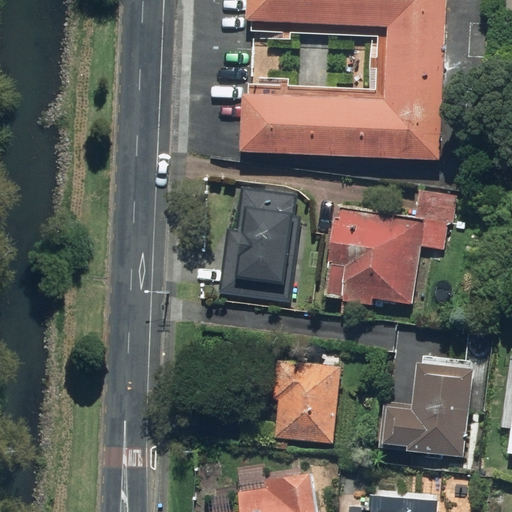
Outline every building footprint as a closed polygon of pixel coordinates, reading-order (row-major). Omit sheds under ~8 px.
[(252,0),(252,23),(395,28),(392,94),(249,89),(247,148),(447,155),(453,0),(252,0)] [(241,228),(230,227),(224,293),(296,300),(306,188),(245,183),(241,228)] [(381,305),(382,296),(417,298),(420,246),(445,248),(447,211),(339,204),(332,292),(349,293),(348,302),(381,305)] [(284,362),(279,435),(341,439),(346,366),(284,362)] [(396,406),(395,442),(417,442),(417,452),(469,455),(473,370),(420,367),(418,407),(396,406)] [(243,511),(233,511),(322,511),(317,470),(273,475),(274,485),(240,489),(243,511)] [(378,504),(356,503),(355,511),(440,511),(441,499),(379,495),(378,504)]
